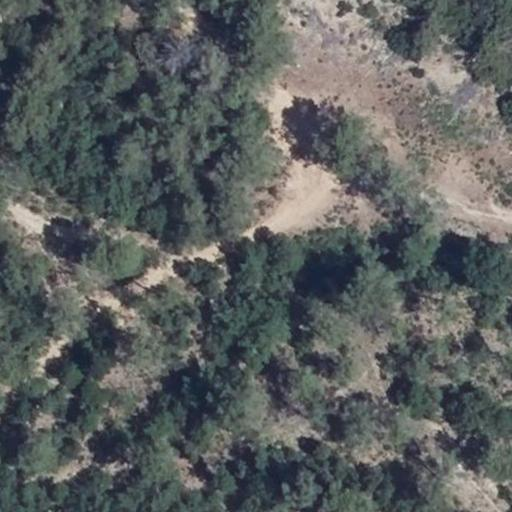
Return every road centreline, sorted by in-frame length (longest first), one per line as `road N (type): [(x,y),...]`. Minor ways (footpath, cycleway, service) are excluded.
road 1 (track): [(0,425),(87,292),(205,260),(269,208),(335,189)]
road 2 (track): [(193,0),(267,72),(335,189),(511,226)]
